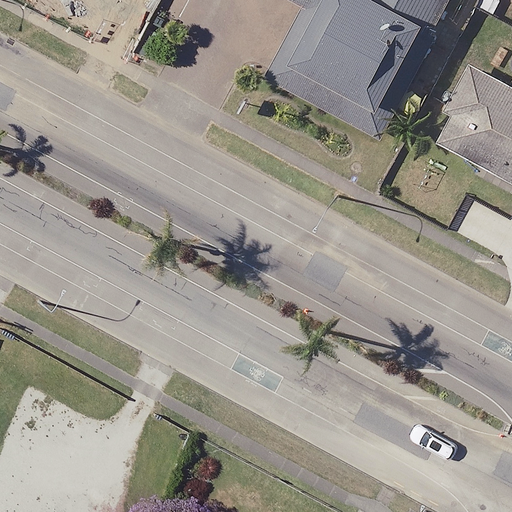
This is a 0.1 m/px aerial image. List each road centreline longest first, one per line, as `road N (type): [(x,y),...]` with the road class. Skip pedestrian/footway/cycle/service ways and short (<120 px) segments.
road 1 (secondary): [(0,109),(511,387)]
road 2 (secondary): [(511,478),(0,200)]
